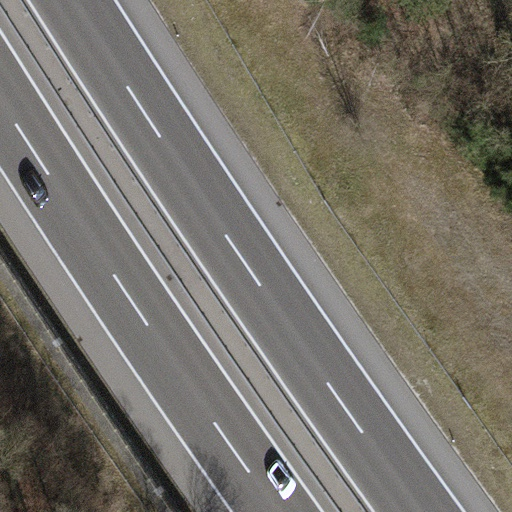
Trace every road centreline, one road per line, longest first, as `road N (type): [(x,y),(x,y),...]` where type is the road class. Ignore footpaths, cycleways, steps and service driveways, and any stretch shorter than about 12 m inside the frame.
road 1 (motorway): [(420,511),(73,0)]
road 2 (motorway): [(0,91),(283,511)]
